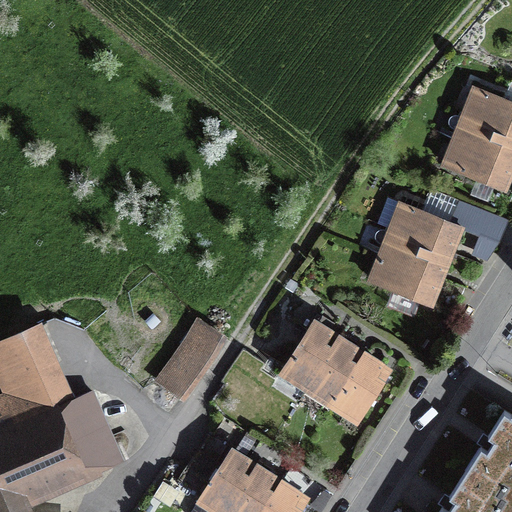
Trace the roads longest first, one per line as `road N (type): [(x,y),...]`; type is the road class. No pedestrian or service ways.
road 1 (track): [(230,348),(388,109),(479,0)]
road 2 (residential): [(361,511),(511,274)]
